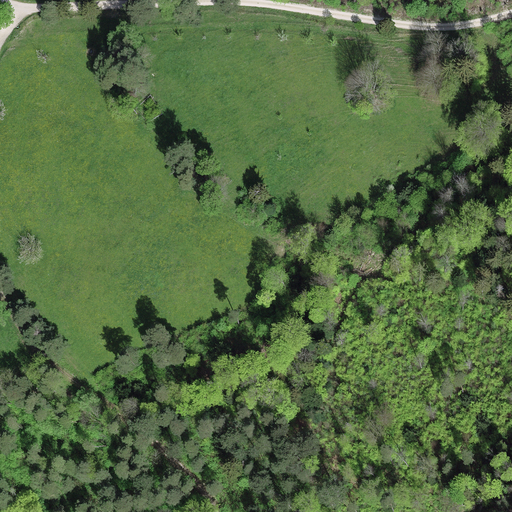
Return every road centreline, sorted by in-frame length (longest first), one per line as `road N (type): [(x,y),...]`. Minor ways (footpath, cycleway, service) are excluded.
road 1 (track): [(0,2),(21,8),(239,1),(435,27),(511,14)]
road 2 (track): [(0,296),(35,351),(141,430),(214,511)]
road 3 (track): [(343,313),(435,204),(511,149)]
road 4 (track): [(376,270),(396,287),(511,324)]
